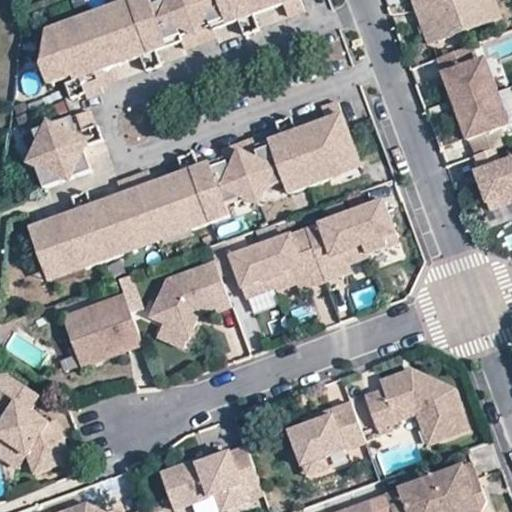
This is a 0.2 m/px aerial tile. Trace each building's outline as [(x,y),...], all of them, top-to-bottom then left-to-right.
[(167,0),(152,5),(150,0),(131,0),(109,8),(113,17),(79,29),(76,20),(47,31),(42,66),(49,84),(71,75),(73,80),(65,83),(71,98),(85,93),(87,97),(103,92),(100,85),(115,80),(111,68),(141,57),(146,71),(161,65),(156,51),(182,42),(185,49),(215,37),(213,30),(239,21),(244,35),(259,30),(254,16),(259,14),(284,5),(288,17),(304,11),(300,0),(167,0)] [(501,17),(494,0),(412,0),(428,44),(501,17)] [(477,61),(471,46),(437,59),(443,74),(477,61)] [(492,76),(485,58),(477,61),(483,80),(492,76)] [(483,80),(477,61),(443,74),(455,107),(497,92),(492,76),(483,80)] [(503,107),(497,92),(455,107),(468,141),(472,139),(481,136),(499,129),(501,128),(495,110),(503,107)] [(326,121),(316,125),(296,132),(291,118),(276,123),(281,138),(255,146),(252,139),(221,151),(224,158),(198,167),(193,153),(177,158),(183,173),(153,184),(148,171),(117,183),(122,195),(91,206),(86,191),(71,197),(78,217),(55,225),(58,232),(35,240),(46,272),(80,260),(84,269),(122,255),(119,245),(187,221),(190,230),(229,216),(225,205),(284,183),(288,195),(327,181),(324,172),(337,166),(358,159),(337,103),(321,109),(326,121)] [(510,125),(503,107),(495,110),(501,128),(510,125)] [(94,126),(89,111),(32,132),(45,166),(35,169),(42,188),(90,171),(80,141),(84,140),(87,146),(102,141),(96,125),(94,126)] [(481,136),(472,139),(478,155),(505,145),(499,129),(481,136)] [(511,159),(481,171),(485,182),(480,184),(490,210),(511,202),(511,159)] [(485,182),(481,171),(476,173),(480,184),(485,182)] [(381,209),(379,203),(306,230),(325,282),(340,277),(338,270),(350,265),(368,258),(367,255),(388,248),(384,238),(397,234),(387,207),(381,209)] [(325,282),(306,230),(230,258),(235,271),(246,300),(276,289),(277,292),(297,284),(308,280),(310,288),(325,282)] [(384,238),(388,248),(400,243),(397,234),(384,238)] [(224,241),(209,247),(215,262),(220,276),(235,271),(230,258),(224,241)] [(220,276),(215,262),(167,280),(150,318),(164,324),(178,331),(186,315),(189,317),(192,311),(199,314),(215,309),(217,313),(232,308),(220,276)] [(338,270),(340,277),(352,273),(350,265),(338,270)] [(131,276),(119,280),(125,295),(125,296),(137,292),(131,276)] [(300,292),(310,288),(308,280),(297,284),(300,292)] [(137,292),(125,296),(131,313),(143,309),(137,292)] [(125,295),(64,318),(82,367),(107,358),(111,348),(125,343),(127,351),(143,345),(131,313),(125,296),(125,295)] [(199,314),(192,311),(189,317),(196,320),(199,314)] [(196,320),(189,317),(186,315),(178,331),(189,336),(196,320)] [(178,331),(164,324),(158,335),(183,347),(189,336),(178,331)] [(125,343),(111,348),(107,358),(127,351),(125,343)] [(454,390),(412,370),(381,381),(385,389),(366,396),(378,428),(417,414),(417,413),(424,417),(434,443),(468,429),(454,390)] [(30,409),(39,396),(4,371),(0,376),(0,423),(2,424),(7,442),(27,456),(34,474),(71,461),(60,430),(53,432),(50,423),(30,409)] [(351,403),(304,420),(307,426),(353,409),(351,403)] [(353,409),(307,426),(290,432),(303,466),(366,443),(353,409)] [(434,443),(424,417),(417,413),(417,414),(428,445),(434,443)] [(56,421),(50,423),(53,432),(60,430),(56,421)] [(27,456),(7,442),(2,424),(0,426),(0,457),(18,470),(27,456)] [(260,486),(246,447),(215,458),(212,467),(201,471),(197,461),(161,473),(174,510),(216,495),(222,511),(249,502),(245,492),(260,486)] [(215,458),(199,464),(201,471),(212,467),(215,458)] [(325,458),(303,466),(306,477),(328,469),(325,458)] [(384,496),(390,511),(476,511),(479,511),(485,499),(470,461),(384,496)] [(390,511),(384,496),(343,511),(390,511)]
